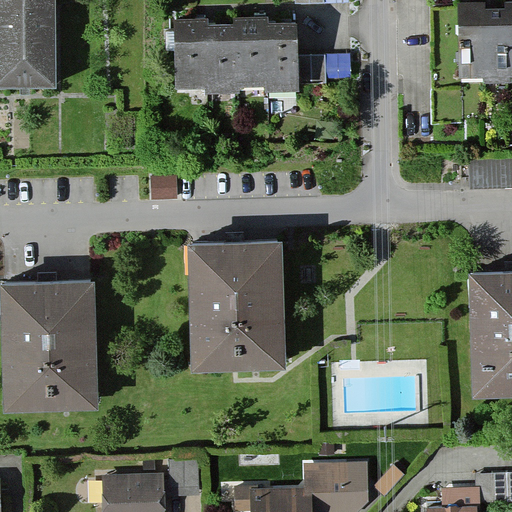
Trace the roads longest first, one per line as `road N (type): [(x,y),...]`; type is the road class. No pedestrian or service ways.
road 1 (residential): [(0,220),(384,210)]
road 2 (residential): [(384,210),(377,0)]
road 3 (residential): [(384,210),(511,210)]
